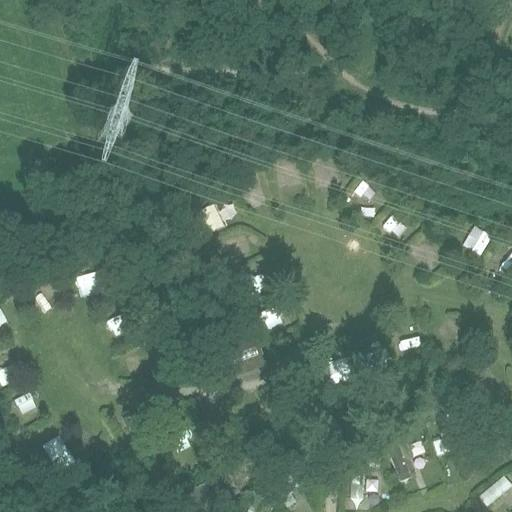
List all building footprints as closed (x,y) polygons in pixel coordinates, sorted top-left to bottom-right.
[(335,159),(336,176),(352,175),(351,158),(335,159)] [(279,196),(278,170),(262,170),(264,197),(279,196)] [(397,209),(405,193),(389,185),(381,201),(397,209)] [(396,222),(406,233),(427,214),(417,203),(396,222)] [(491,221),(479,241),(496,252),(508,232),(491,221)] [(421,250),(433,264),(454,246),(443,233),(421,250)] [(50,288),(53,305),(67,303),(64,286),(50,288)] [(264,364),(253,337),(215,352),(227,382),(259,369),(258,366),(264,364)] [(385,345),(390,362),(404,357),(399,341),(385,345)] [(349,379),(364,376),(360,359),(346,361),(349,379)] [(384,487),(395,486),(395,474),(366,476),(366,495),(384,494),(384,487)]
